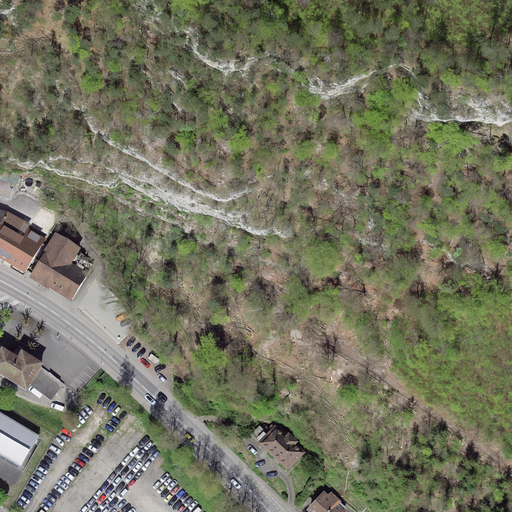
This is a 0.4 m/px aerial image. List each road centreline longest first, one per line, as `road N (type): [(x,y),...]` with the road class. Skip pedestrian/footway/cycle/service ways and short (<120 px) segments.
road 1 (primary): [(271,511),(116,362),(3,281)]
road 2 (track): [(511,477),(364,363),(306,330)]
